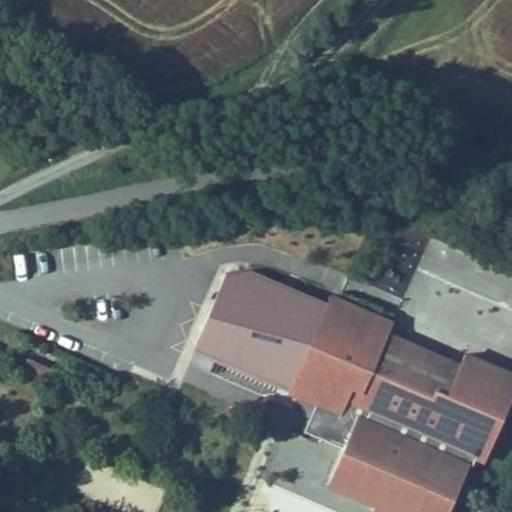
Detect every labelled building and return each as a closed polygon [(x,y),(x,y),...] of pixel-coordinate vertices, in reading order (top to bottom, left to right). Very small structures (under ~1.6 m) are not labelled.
[(339,318),(347,299),(338,295),(330,314),(339,318)] [(494,460),(511,418),(511,416),(500,411),(511,384),(511,370),(474,354),(469,366),(457,393),(444,387),(441,395),(381,369),(396,334),(401,322),(347,299),(339,318),(347,338),(357,342),(351,355),(346,353),(329,392),(325,403),(343,410),(336,428),(341,430),(338,438),(353,445),(337,483),(384,504),(381,510),(387,511),(427,511),(438,489),(462,499),(482,454),(494,460)] [(351,355),(357,342),(347,338),(339,318),(330,314),(305,372),(308,373),(313,385),(329,392),(346,353),(351,355)] [(457,393),(469,366),(396,334),(381,369),(441,395),(444,387),(457,393)] [(16,374),(47,387),(55,368),(24,355),(16,374)] [(329,392),(313,385),(308,373),(305,372),(297,390),(325,403),(329,392)] [(511,416),(511,384),(500,411),(511,416)] [(336,428),(343,410),(325,403),(317,420),(314,428),(338,438),(341,430),(336,428)] [(456,511),(462,499),(438,489),(427,511),(456,511)]
